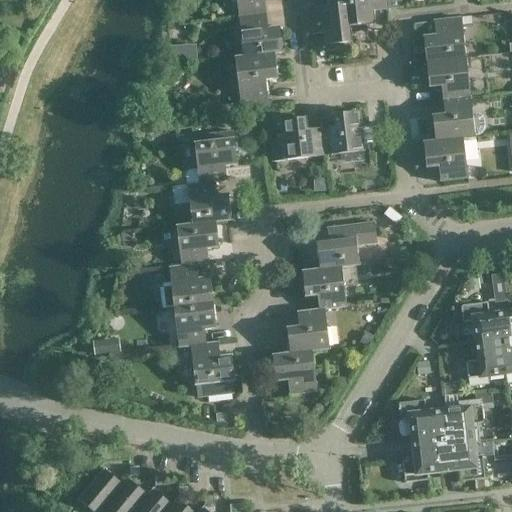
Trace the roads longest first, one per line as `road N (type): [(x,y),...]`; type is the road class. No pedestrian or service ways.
road 1 (residential): [(404,198),(259,216),(264,290),(241,323),(254,448)]
road 2 (unclassified): [(254,448),(0,397)]
road 3 (unclassified): [(453,237),(320,458)]
road 4 (residential): [(391,90),(308,98),(296,2)]
road 5 (residential): [(500,500),(334,508)]
road 6 (residential): [(391,90),(386,36),(408,15),(477,8)]
